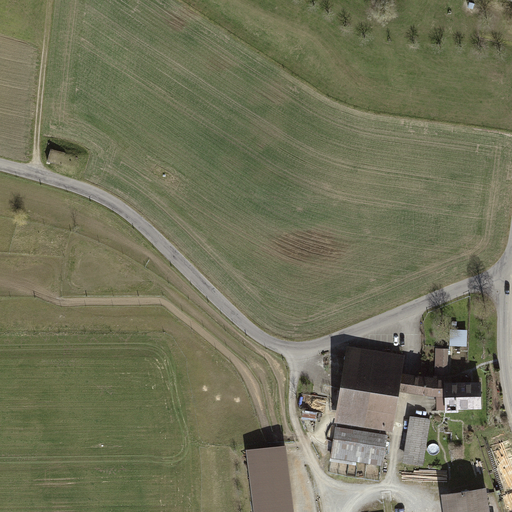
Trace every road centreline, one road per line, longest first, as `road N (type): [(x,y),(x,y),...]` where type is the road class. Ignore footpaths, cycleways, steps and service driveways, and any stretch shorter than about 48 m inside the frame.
road 1 (unclassified): [(511,267),(297,351),(268,343),(109,200),(0,163)]
road 2 (unclassified): [(511,267),(511,398)]
